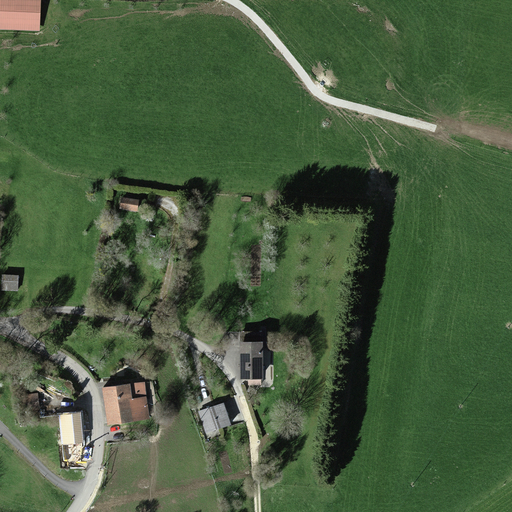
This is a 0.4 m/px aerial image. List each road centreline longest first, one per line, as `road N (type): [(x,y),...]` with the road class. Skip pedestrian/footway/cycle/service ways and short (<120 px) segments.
road 1 (track): [(6,328),(52,314),(90,314),(157,326),(209,349),(229,368),(247,417),(257,511)]
road 2 (unclassified): [(71,511),(94,468),(89,388),(68,362),(6,328)]
